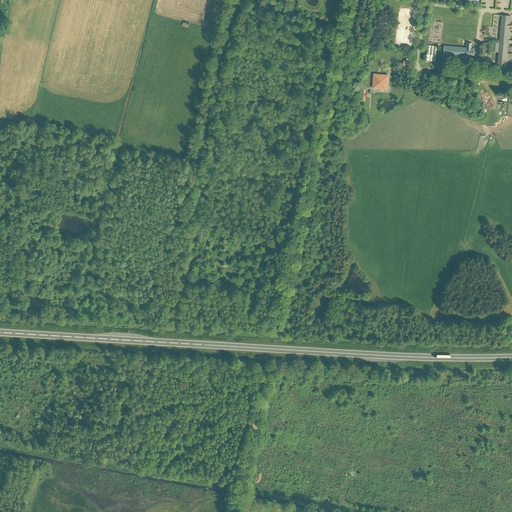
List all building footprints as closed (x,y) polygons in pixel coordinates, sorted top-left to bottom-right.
[(506,70),(508,43),(511,43),(511,47),(511,48),(511,23),(510,23),(511,16),(503,15),(501,28),(500,28),(499,40),(499,42),(498,52),(497,69),(506,70)] [(406,54),(407,35),(397,34),(396,53),(406,54)] [(466,47),(444,45),(443,54),(474,57),(475,48),(472,48),(472,43),(466,42),(466,47)] [(426,60),(435,61),(437,46),(427,45),(426,60)] [(389,74),(373,73),(372,88),(387,90),(389,74)]
